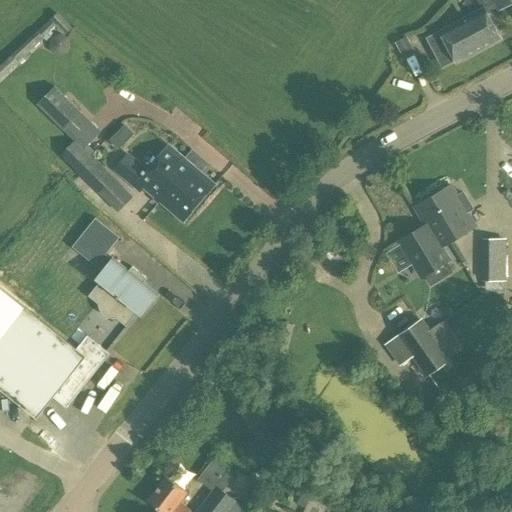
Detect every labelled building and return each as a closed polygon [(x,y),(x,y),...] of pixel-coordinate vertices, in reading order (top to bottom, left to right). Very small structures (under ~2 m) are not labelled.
[(455,64),(501,39),(483,7),(426,38),(441,67),(454,60),(455,64)] [(72,28),(58,12),(50,19),(51,20),(0,65),(0,79),(19,62),(21,64),(30,56),(27,53),(44,38),(43,37),(56,26),(64,35),(72,28)] [(403,58),(415,52),(406,36),(395,43),(403,58)] [(63,131),(81,112),(55,86),(37,104),(63,131)] [(133,197),(91,155),(94,152),(87,146),(101,132),(89,120),(71,137),(74,141),(60,155),(80,175),(75,179),(86,190),(91,185),(118,212),(133,197)] [(124,124),(109,139),(118,149),(134,134),(124,124)] [(175,169),(183,159),(168,145),(147,169),(128,153),(113,170),(139,193),(144,187),(160,200),(182,175),(175,169)] [(182,175),(160,200),(183,221),(214,185),(183,159),(175,169),(182,175)] [(448,241),(449,242),(475,226),(450,185),(414,207),(425,226),(436,219),(450,241),(448,241)] [(106,255),(119,237),(95,218),(81,236),(106,255)] [(440,247),(449,242),(448,241),(450,241),(436,219),(425,226),(400,241),(421,276),(424,274),(430,284),(450,272),(444,262),(447,260),(440,247)] [(505,281),(506,239),(483,239),(482,281),(505,281)] [(126,272),(111,260),(95,280),(99,282),(87,297),(97,305),(97,307),(98,310),(99,312),(100,314),(102,316),(105,318),(107,319),(110,319),(112,320),(115,319),(125,327),(136,312),(140,315),(155,296),(141,285),(145,280),(130,267),(126,272)] [(75,350),(22,309),(0,337),(0,392),(36,420),(52,399),(66,409),(109,355),(86,337),(75,350)] [(451,360),(428,327),(421,318),(384,345),(399,366),(412,357),(426,377),(451,360)] [(235,511),(227,511),(236,501),(223,491),(235,477),(213,460),(197,479),(212,490),(194,511),(249,511),(250,511),(241,505),(235,511)] [(191,511),(192,511),(180,501),(186,492),(167,477),(148,501),(161,511),(191,511)]
